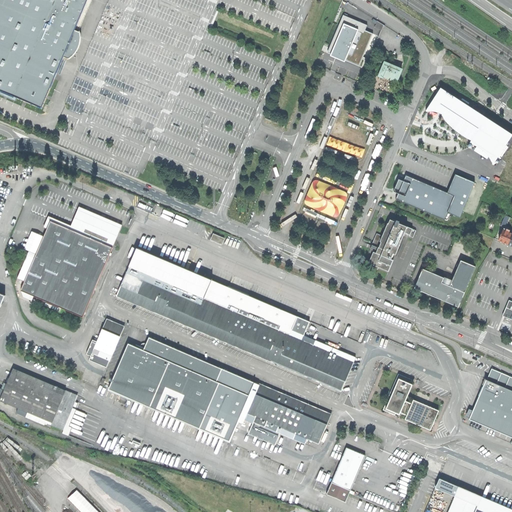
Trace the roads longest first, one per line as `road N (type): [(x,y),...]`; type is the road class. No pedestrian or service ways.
road 1 (unclassified): [(405,119),(322,83),(259,239)]
road 2 (unclassified): [(259,239),(42,147)]
road 3 (unclassified): [(506,348),(339,277)]
road 4 (unclassified): [(339,277),(405,119)]
